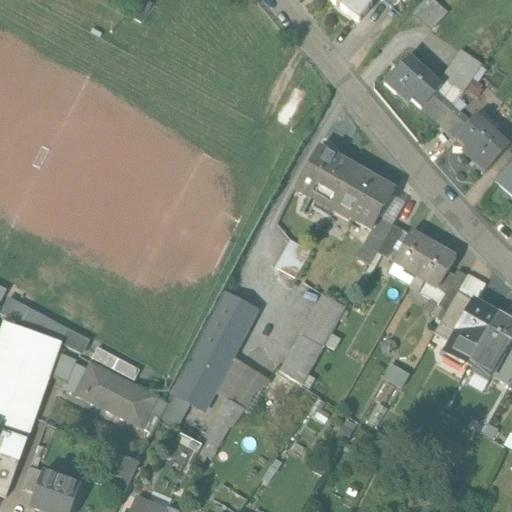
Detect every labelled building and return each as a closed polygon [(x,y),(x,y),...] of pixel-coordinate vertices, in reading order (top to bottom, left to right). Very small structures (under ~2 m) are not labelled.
[(330,0),(329,1),(359,23),(372,6),(371,6),(376,0),(330,0)] [(382,0),(381,2),(390,9),(397,0),(382,0)] [(152,7),(142,2),(132,20),(142,26),(152,7)] [(434,10),(420,25),(429,33),(443,18),(434,10)] [(440,89),(406,60),(383,87),(393,96),(400,93),(420,111),(422,109),(435,95),(440,89)] [(474,81),(466,92),(475,100),(484,91),(474,81)] [(484,91),(475,100),(484,108),(498,93),(489,85),(484,91)] [(452,111),(435,95),(422,109),(439,127),(452,111)] [(452,111),(439,127),(456,140),(469,125),(452,111)] [(508,149),(475,119),(469,125),(456,140),(455,141),(475,160),(473,167),(483,176),(508,149)] [(356,172),(318,150),(294,191),(332,213),(335,208),(356,172)] [(511,172),(509,169),(495,185),(504,193),(511,183),(511,172)] [(394,193),(356,172),(335,208),(352,217),(350,221),(371,233),(394,193)] [(392,227),(382,221),(359,260),(369,266),(377,254),(392,227)] [(392,227),(377,254),(387,259),(402,233),(392,227)] [(432,248),(410,235),(393,264),(404,271),(405,268),(417,274),(432,248)] [(274,263),(287,271),(300,249),(286,242),(274,263)] [(454,260),(432,248),(417,274),(415,277),(426,283),(427,280),(439,287),(454,260)] [(446,291),(431,317),(441,322),(456,296),(446,291)] [(441,322),(436,331),(454,340),(473,306),(456,296),(441,322)] [(226,297),(176,393),(204,408),(255,312),(226,297)] [(345,310),(322,297),(315,310),(334,329),(345,310)] [(496,317),(474,304),(473,306),(454,340),(446,354),(468,367),(496,317)] [(65,329),(27,310),(18,328),(60,343),(65,329)] [(315,310),(278,372),(302,385),(334,329),(315,310)] [(511,340),(511,325),(496,317),(468,367),(490,379),(491,376),(499,381),(507,367),(499,363),(510,344),(511,340)] [(0,496),(5,498),(60,343),(18,328),(3,323),(0,332),(0,496)] [(511,344),(510,344),(499,363),(507,367),(499,381),(509,386),(511,380),(511,344)] [(156,398),(91,365),(85,375),(75,394),(141,428),(156,398)] [(85,375),(73,369),(63,388),(75,394),(85,375)] [(156,398),(141,428),(150,433),(167,404),(156,398)] [(226,399),(202,442),(217,449),(229,425),(232,426),(242,408),(226,399)] [(181,402),(172,419),(182,424),(191,407),(181,402)] [(201,444),(179,432),(164,461),(186,473),(201,444)] [(511,450),(511,435),(507,433),(501,446),(511,450)] [(450,441),(438,436),(430,452),(442,458),(450,441)] [(464,448),(450,441),(442,458),(456,464),(464,448)] [(41,473),(29,469),(22,489),(33,493),(41,473)] [(69,511),(79,487),(41,473),(33,493),(28,507),(40,511),(69,511)] [(135,499),(128,511),(154,511),(145,508),(146,504),(135,499)]
